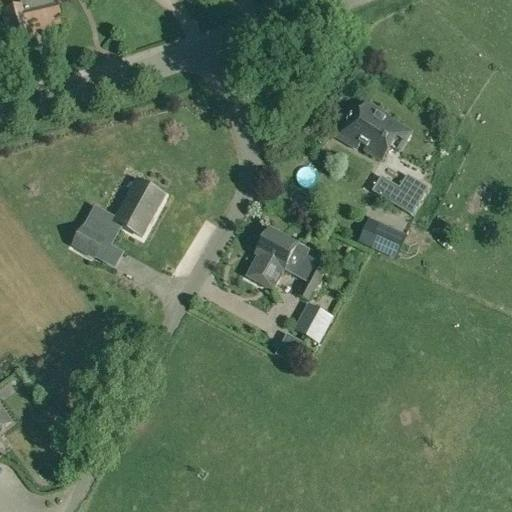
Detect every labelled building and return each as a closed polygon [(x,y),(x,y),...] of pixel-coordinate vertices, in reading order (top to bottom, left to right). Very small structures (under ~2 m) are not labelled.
[(51,0),(0,0),(0,10),(9,47),(37,40),(35,32),(63,25),(57,1),(52,2),(51,0)] [(409,136),(387,122),(389,118),(367,105),(358,120),(350,115),(336,138),(357,151),(360,146),(366,150),(365,151),(382,162),(389,151),(390,148),(399,153),(409,136)] [(400,190),(391,205),(410,216),(427,188),(408,177),(400,190)] [(137,182),(114,224),(142,239),(165,197),(137,182)] [(76,215),(97,205),(86,183),(65,193),(76,215)] [(384,257),(388,247),(393,234),(395,232),(369,220),(358,245),(384,257)] [(94,260),(105,241),(82,228),(71,247),(94,260)] [(247,279),(273,294),(285,273),(304,284),(297,297),(310,304),(328,270),(316,263),(306,258),(309,252),(299,247),(270,230),(255,257),(258,259),(247,279)] [(318,238),(312,235),(306,246),(312,250),(318,238)] [(109,238),(103,246),(129,262),(135,253),(109,238)] [(319,345),(332,320),(309,307),(295,332),(319,345)] [(0,430),(10,424),(0,409),(0,430)]
